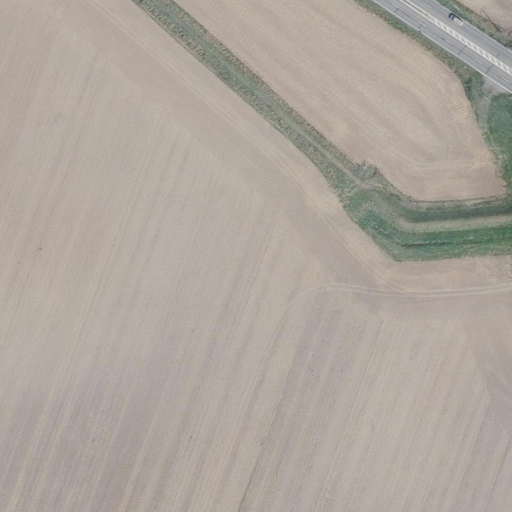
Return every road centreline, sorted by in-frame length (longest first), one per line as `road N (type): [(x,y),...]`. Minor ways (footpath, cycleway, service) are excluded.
road 1 (track): [(152,0),(360,185),(380,189),(408,214),(511,205)]
road 2 (primary): [(384,0),(511,85)]
